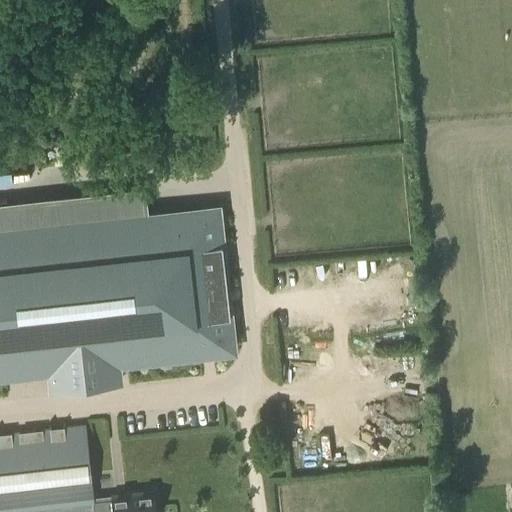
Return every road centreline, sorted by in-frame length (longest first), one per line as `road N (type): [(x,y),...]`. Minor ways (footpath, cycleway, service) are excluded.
road 1 (track): [(144,0),(134,68),(101,102),(38,142),(0,142)]
road 2 (track): [(258,511),(242,404),(217,389)]
